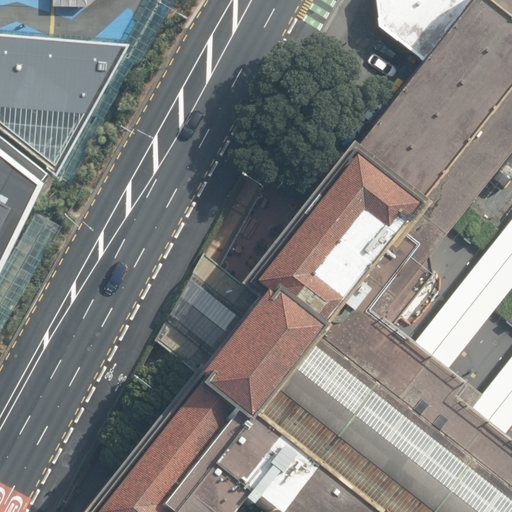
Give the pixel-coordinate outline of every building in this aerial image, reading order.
[(511,511),(511,444),(503,437),(485,423),(469,410),(479,396),(446,370),(428,357),(412,344),(391,327),(431,278),(428,256),(444,237),(472,200),(511,150),(511,1),(510,0),(370,0),(374,29),(418,65),(349,153),(342,148),(235,282),(213,265),(201,256),(190,275),(176,300),(163,323),(152,343),(169,357),(188,371),(75,511),(511,511)] [(129,48),(124,57),(133,62),(142,67),(160,34),(178,0),(155,0),(131,45),(129,48)] [(131,45),(0,34),(0,128),(49,167),(47,170),(57,177),(124,57),(129,48),(131,45)] [(0,292),(20,251),(51,189),(45,184),(51,175),(0,135),(0,292)] [(479,260),(412,344),(446,370),(493,312),(509,292),(511,288),(511,218),(500,234),(483,255),(479,260)] [(511,355),(479,396),(469,410),(485,423),(503,437),(511,425),(511,355)]
